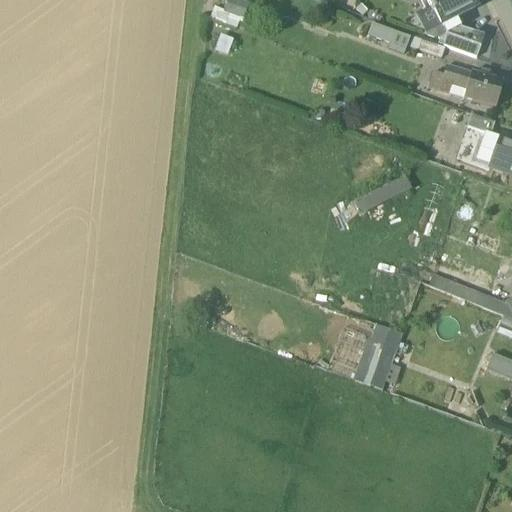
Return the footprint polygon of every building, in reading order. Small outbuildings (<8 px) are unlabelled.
[(248,6),(232,0),(228,0),(223,13),(241,19),(243,20),(248,6)] [(424,0),(430,11),(429,11),(416,17),(424,34),(427,38),(433,40),(437,38),(432,30),(439,27),(439,28),(455,20),(474,10),(469,0),(424,0)] [(236,32),(241,19),(223,13),(214,9),(209,22),(236,32)] [(437,38),(439,42),(445,39),(461,31),(460,30),(455,20),(439,28),(439,27),(432,30),(437,38)] [(390,47),(394,34),(371,26),(367,39),(390,47)] [(475,61),(484,38),(460,30),(461,31),(445,39),(442,49),(475,61)] [(407,49),(410,39),(409,38),(408,39),(394,34),(390,47),(388,52),(403,58),(407,49)] [(233,43),(220,37),(214,52),(227,58),(233,43)] [(410,39),(407,49),(417,53),(421,42),(410,39)] [(418,55),(448,65),(452,53),(423,42),(418,55)] [(428,90),(449,96),(451,90),(465,94),(471,76),(463,74),(445,68),(441,79),(432,76),(428,90)] [(463,101),(495,111),(502,86),(471,76),(465,94),(463,101)] [(471,117),(467,129),(483,135),(485,136),(486,134),(490,136),(494,126),(489,124),(471,117)] [(494,126),(490,136),(499,139),(501,140),(505,130),(494,126)] [(499,139),(490,136),(486,134),(485,136),(483,135),(473,164),(488,170),(499,139)] [(511,178),(511,143),(501,140),(499,139),(488,170),(492,171),(492,173),(501,176),(502,175),(511,178)] [(410,192),(404,179),(352,206),(358,218),(410,192)] [(502,320),(511,323),(511,318),(505,306),(433,278),(428,290),(452,299),(460,303),(502,320)] [(511,336),(511,323),(502,320),(498,330),(511,336)] [(354,384),(380,394),(400,336),(374,327),(354,384)] [(511,365),(491,357),(485,374),(511,385),(511,365)]
